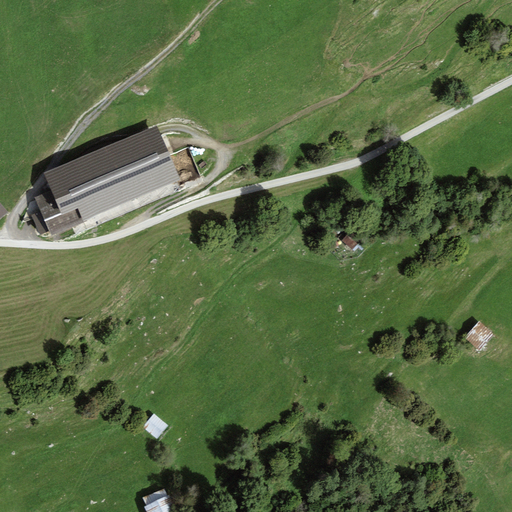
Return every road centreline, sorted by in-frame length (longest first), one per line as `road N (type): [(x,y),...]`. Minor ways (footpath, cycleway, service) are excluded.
road 1 (residential): [(0,242),(69,245),(125,233),(220,196),(328,171),(511,82)]
road 2 (track): [(7,243),(11,216),(81,122),(215,0)]
